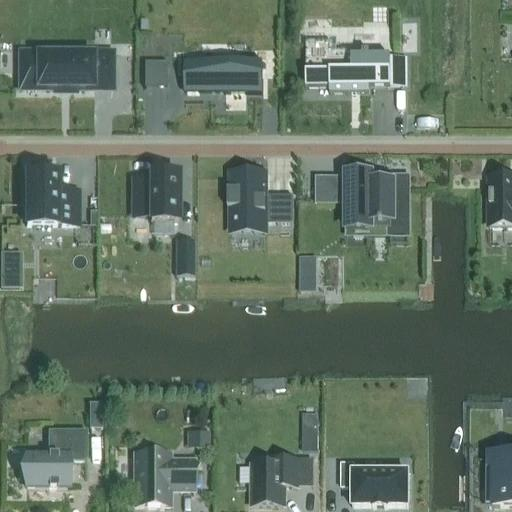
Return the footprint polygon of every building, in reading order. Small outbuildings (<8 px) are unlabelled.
[(306,44),(306,91),(329,91),(329,97),(369,97),(369,91),(390,91),(390,89),(405,89),(404,62),(390,62),(390,59),(369,59),(369,54),(331,54),(331,44),(306,44)] [(41,57),(20,57),(20,91),(41,92),(41,93),(52,93),(52,94),(77,94),(77,93),(94,93),(94,91),(112,92),(112,58),(95,57),(94,56),(77,56),(77,55),(52,55),(52,56),(41,56),(41,57)] [(185,75),(185,91),(185,96),(185,97),(186,97),(199,97),(199,96),(246,96),(246,97),(262,97),(262,65),(245,65),(245,66),(200,66),(186,66),(185,66),(185,67),(185,75)] [(77,195),(56,195),(56,178),(26,178),(26,229),(77,229),(77,195)] [(150,183),(133,183),(133,220),(150,220),(150,225),(177,225),(177,178),(150,178),(150,183)] [(231,211),(231,228),(231,236),(265,236),(265,228),(265,227),(265,199),(265,178),(231,178),(231,193),(227,193),(227,194),(231,194),(231,210),(228,210),(228,211),(231,211)] [(370,178),(347,178),(347,232),(371,232),(371,224),(390,224),(390,232),(408,232),(408,187),(370,187),(370,178)] [(511,181),(489,182),(489,231),(511,231),(511,181)] [(293,199),(277,199),(277,227),(293,227),(293,199)] [(176,280),(193,280),(194,244),(176,244),(176,280)] [(19,257),(1,257),(1,292),(19,292),(19,257)] [(300,260),(300,270),(314,270),(314,260),(300,260)] [(102,432),(102,410),(102,406),(89,406),(89,410),(89,432),(102,432)] [(86,434),(47,434),(48,458),(26,458),(26,491),(68,491),(68,465),(87,465),(86,434)] [(189,434),(189,451),(212,451),(212,434),(189,434)] [(303,439),(303,455),(317,455),(317,439),(303,439)] [(511,456),(489,457),(489,511),(511,510),(511,456)] [(170,458),(134,458),(134,511),(144,511),(160,511),(170,511),(170,495),(192,495),(192,498),(194,498),(194,461),(170,461),(170,458)] [(271,464),(271,469),(252,469),(252,511),(284,511),(284,492),(298,492),(298,464),(271,464)] [(341,468),(341,492),(352,492),(352,511),(408,511),(408,476),(355,476),(355,468),(341,468)]
